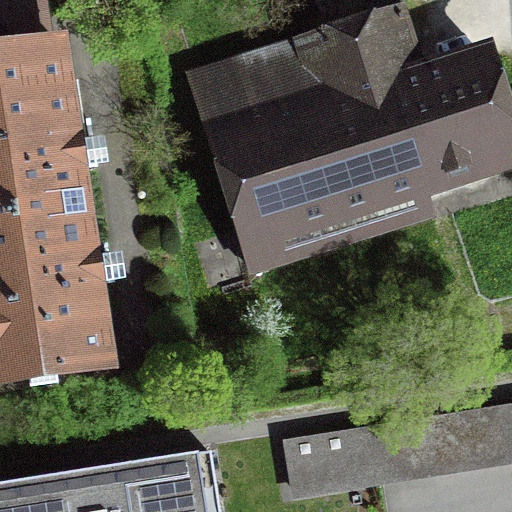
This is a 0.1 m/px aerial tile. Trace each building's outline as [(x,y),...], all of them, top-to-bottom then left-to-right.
[(0,0),(0,22),(51,14),(48,0),(0,0)] [(195,76),(254,269),(435,213),(427,186),(511,159),(511,122),(492,57),(428,77),(423,60),(407,10),(195,76)] [(0,51),(0,384),(114,366),(98,267),(79,152),(61,42),(0,51)] [(511,466),(511,405),(281,441),(290,500),(511,466)] [(220,511),(212,456),(0,488),(0,511),(220,511)]
